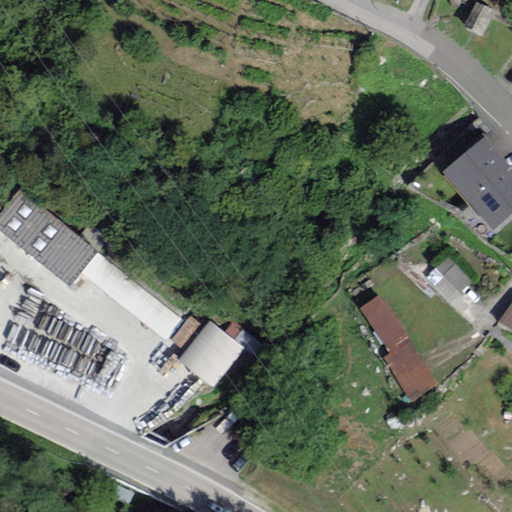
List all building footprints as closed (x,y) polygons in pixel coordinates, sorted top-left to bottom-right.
[(491,17),(475,9),(465,29),(481,37),(491,17)] [(511,215),(511,169),(485,136),(441,171),(467,204),(490,232),(511,215)] [(96,254),(18,188),(0,209),(0,231),(67,288),(80,274),(96,254)] [(184,322),(96,254),(80,274),(168,342),(184,322)] [(472,282),(448,260),(439,270),(462,292),(472,282)] [(437,385),(379,298),(362,309),(390,352),(383,358),(411,401),(437,385)] [(511,301),(498,323),(511,332),(511,301)] [(245,352),(211,322),(178,359),(212,389),(245,352)]
